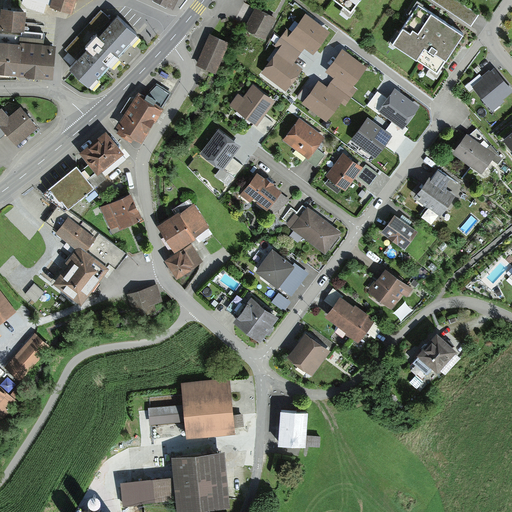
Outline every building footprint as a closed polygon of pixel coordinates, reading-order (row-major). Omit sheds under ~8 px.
[(33,0),(67,11),(70,0),(33,0)] [(363,0),(338,0),(355,12),(363,0)] [(478,13),(457,0),(434,0),(471,24),(478,13)] [(468,33),(419,2),(393,43),(442,74),(468,33)] [(0,69),(52,75),(55,41),(44,40),(45,30),(26,28),(28,6),(1,4),(0,17),(0,69)] [(243,28),(261,37),(270,18),(252,9),(243,28)] [(88,85),(133,34),(114,17),(111,21),(100,11),(66,49),(75,57),(67,66),(88,85)] [(287,28),(281,36),(301,51),(305,46),(313,53),(330,31),(307,13),(292,32),(287,28)] [(203,46),(196,62),(216,70),(229,39),(209,31),(203,46)] [(301,51),(281,36),(275,45),(279,48),(262,71),(286,89),(301,68),(293,61),(301,51)] [(366,68),(342,51),(327,72),(335,78),(328,88),(319,82),(303,103),(326,121),(341,101),(345,104),(356,89),(352,87),(366,68)] [(511,89),(494,68),(473,83),(488,105),(511,89)] [(149,89),(146,93),(139,88),(116,123),(120,126),(116,131),(132,141),(136,135),(142,139),(171,92),(157,83),(149,89)] [(276,100),(253,83),(242,97),(237,94),(229,105),(257,125),(276,100)] [(419,107),(395,90),(379,111),(403,129),(419,107)] [(2,105),(0,107),(0,133),(6,129),(16,141),(37,123),(20,104),(9,113),(2,105)] [(299,116),(283,138),(306,155),(304,157),(316,166),(325,154),(316,147),(325,134),(299,116)] [(391,136),(368,119),(352,140),(375,157),(391,136)] [(241,142),(219,126),(200,153),(220,167),(222,168),(232,156),(241,142)] [(106,127),(79,149),(89,161),(84,165),(90,172),(95,168),(98,171),(124,149),(106,127)] [(461,135),(451,151),(478,170),(489,154),(461,135)] [(362,168),(342,153),(327,173),(346,187),(356,173),(371,183),(378,173),(365,164),(362,168)] [(493,162),(499,165),(504,156),(498,153),(493,162)] [(222,168),(220,167),(215,174),(224,181),(231,172),(234,175),(243,164),(232,156),(222,168)] [(65,208),(95,185),(77,163),(49,185),(50,187),(45,191),(65,208)] [(430,178),(428,176),(414,193),(439,213),(455,193),(446,186),(446,180),(449,176),(438,168),(430,178)] [(280,187),(258,170),(240,192),(251,200),(254,197),(266,206),(278,190),(280,187)] [(118,230),(144,217),(131,189),(99,205),(110,228),(116,225),(118,230)] [(290,199),(278,190),(266,206),(275,212),(290,199)] [(174,212),(157,223),(175,250),(190,241),(197,236),(196,234),(209,225),(194,201),(192,202),(189,196),(171,207),(174,212)] [(57,205),(46,219),(57,228),(56,230),(76,245),(82,243),(87,247),(98,231),(67,207),(65,210),(57,205)] [(294,211),(288,207),(281,218),(287,222),(294,211)] [(291,227),(321,249),(334,232),(304,209),(291,227)] [(380,230),(403,247),(416,229),(394,212),(380,230)] [(128,251),(98,231),(87,247),(82,243),(76,245),(66,258),(68,260),(54,280),(81,300),(110,262),(116,266),(128,251)] [(175,250),(165,257),(177,275),(201,259),(190,241),(175,250)] [(257,269),(290,295),(306,275),(273,248),(257,269)] [(385,265),(367,288),(391,306),(402,291),(407,295),(413,287),(385,265)] [(34,282),(25,292),(36,302),(45,291),(34,282)] [(157,282),(128,292),(136,314),(154,307),(152,301),(162,298),(157,282)] [(0,290),(0,324),(17,311),(0,290)] [(234,294),(224,307),(230,312),(240,299),(234,294)] [(287,301),(276,294),(271,303),(282,310),(287,301)] [(336,296),(323,313),(341,327),(354,310),(336,296)] [(277,314),(251,297),(234,321),(260,339),(277,314)] [(368,320),(354,310),(341,327),(355,337),(368,320)] [(331,349),(307,330),(287,355),(311,374),(331,349)] [(50,344),(35,332),(7,365),(22,378),(50,344)] [(451,350),(432,334),(414,354),(433,370),(451,350)] [(183,430),(241,425),(240,413),(228,414),(226,384),(180,388),(182,405),(147,408),(148,421),(182,418),(183,430)] [(0,418),(0,419),(16,400),(0,386),(0,418)] [(300,413),(276,412),(276,441),(300,441),(300,413)] [(317,436),(308,436),(309,445),(318,444),(317,436)] [(220,504),(216,454),(168,458),(168,465),(143,467),(146,501),(171,498),(172,508),(220,504)]
